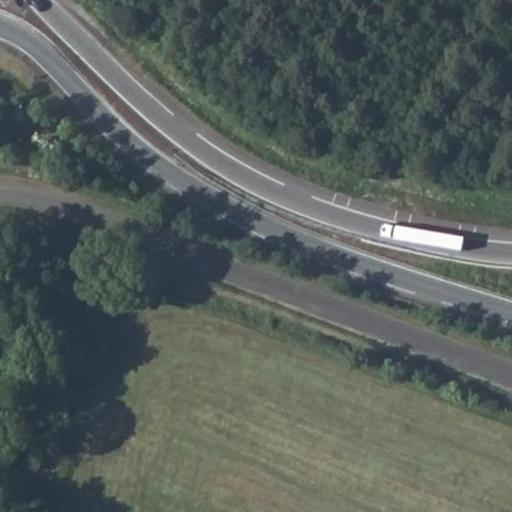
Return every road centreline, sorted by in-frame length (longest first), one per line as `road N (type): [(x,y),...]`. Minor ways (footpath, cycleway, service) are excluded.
road 1 (motorway): [(0,31),(209,204),(302,252),(511,315)]
road 2 (trunk): [(511,252),(437,245),(324,216),(232,172),(127,86),(44,0)]
road 3 (unclassified): [(0,193),(134,231),(511,368)]
